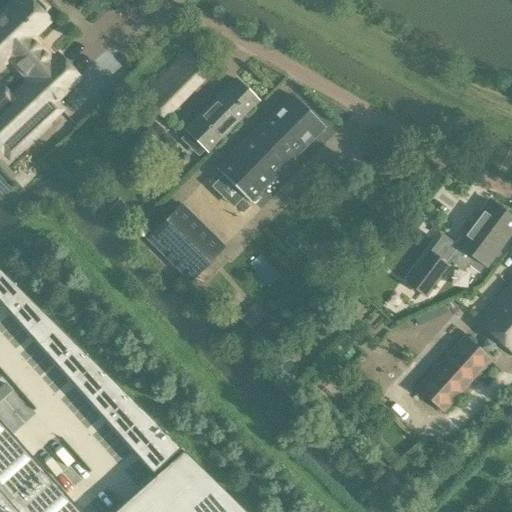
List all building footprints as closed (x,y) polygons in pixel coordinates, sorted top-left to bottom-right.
[(47,8),(39,0),(32,0),(31,2),(29,0),(23,0),(14,8),(12,6),(3,15),(5,18),(0,22),(0,60),(2,63),(11,59),(32,82),(23,91),(0,112),(0,148),(9,158),(61,110),(52,101),(78,77),(59,57),(53,63),(29,38),(48,20),(44,16),(47,12),(47,8)] [(186,96),(165,75),(143,98),(164,119),(186,96)] [(208,152),(258,102),(237,81),(187,131),(208,152)] [(251,203),(324,129),(291,96),(218,170),(251,203)] [(121,198),(111,208),(123,219),(132,209),(121,198)] [(487,268),(511,235),(511,218),(490,201),(456,245),(487,268)] [(224,247),(182,205),(148,239),(191,281),(224,247)] [(407,283),(425,296),(448,266),(430,252),(407,283)] [(0,271),(0,302),(8,312),(25,297),(0,271)] [(511,282),(479,321),(511,353),(511,282)] [(25,297),(8,312),(32,339),(51,322),(25,297)] [(254,302),(238,317),(251,330),(267,315),(254,302)] [(51,322),(32,339),(56,366),(77,347),(51,322)] [(444,412),(491,361),(465,337),(418,389),(444,412)] [(77,347),(56,366),(72,383),(94,364),(77,347)] [(94,364),(72,383),(88,401),(111,381),(94,364)] [(111,381),(88,401),(104,419),(128,398),(111,381)] [(128,398),(104,419),(120,437),(145,414),(128,398)] [(145,414),(120,437),(136,455),(163,431),(145,414)] [(80,511),(0,421),(0,511),(80,511)] [(163,431),(136,455),(152,474),(180,449),(163,431)] [(244,511),(183,452),(115,511),(244,511)]
